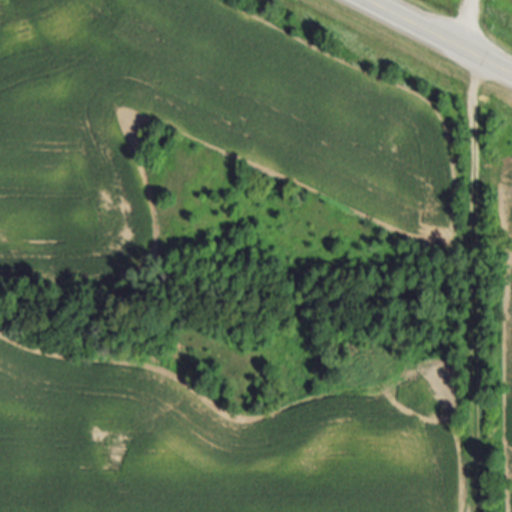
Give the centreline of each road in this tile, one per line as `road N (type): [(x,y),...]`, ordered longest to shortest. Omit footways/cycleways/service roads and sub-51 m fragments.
road 1 (residential): [(474,55),(474,511)]
road 2 (secondary): [(511,74),(367,0)]
